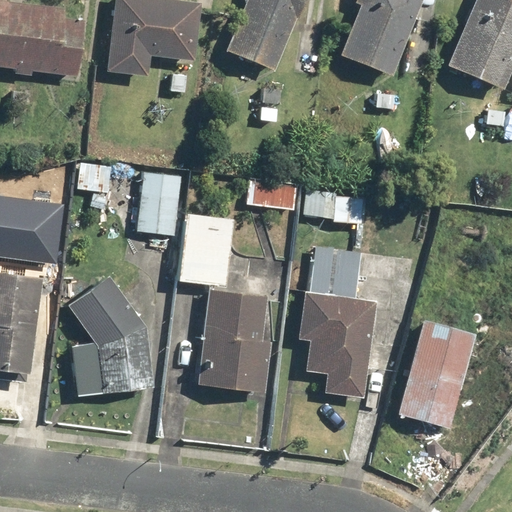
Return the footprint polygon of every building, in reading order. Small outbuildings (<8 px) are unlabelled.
[(115,0),(110,72),(146,74),(148,55),(194,58),(197,3),(155,0),(115,0)] [(273,69),(301,0),(246,0),(226,50),(273,69)] [(392,77),(419,0),(359,0),(339,58),(392,77)] [(503,87),(511,62),(511,0),(474,0),(448,66),(503,87)] [(62,14),(63,7),(0,3),(0,64),(80,70),(83,16),(62,14)] [(189,71),(169,69),(166,95),(186,97),(189,71)] [(252,93),(236,76),(220,92),(235,109),(252,93)] [(279,123),(282,85),(258,83),(256,121),(279,123)] [(29,88),(9,87),(8,125),(27,126),(29,88)] [(394,93),(374,91),(371,123),(391,124),(394,93)] [(509,108),(483,107),(482,124),(508,125),(509,108)] [(181,173),(142,170),(137,231),(176,234),(181,173)] [(247,181),(245,203),(295,208),(297,186),(247,181)] [(0,196),(0,252),(52,259),(59,204),(0,196)] [(323,204),(322,220),(360,223),(361,207),(323,204)] [(233,219),(186,214),(180,280),(227,285),(233,219)] [(373,300),(356,298),(360,248),(316,245),(312,295),(305,294),(301,335),(309,336),(306,369),(325,371),(323,392),(365,395),(373,300)] [(38,275),(0,270),(0,367),(29,371),(38,275)] [(76,393),(149,387),(144,328),(110,276),(68,303),(94,343),(72,345),(76,393)] [(259,343),(263,294),(206,290),(199,384),(264,389),(267,343),(259,343)] [(511,299),(506,295),(493,311),(506,320),(496,333),(511,345),(511,299)] [(456,390),(472,333),(425,319),(397,413),(468,434),(479,397),(456,390)]
